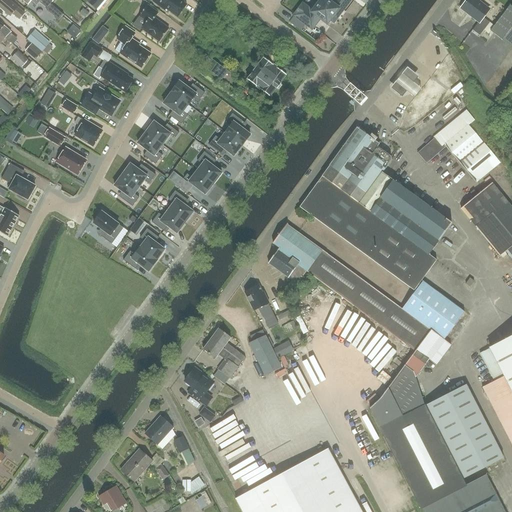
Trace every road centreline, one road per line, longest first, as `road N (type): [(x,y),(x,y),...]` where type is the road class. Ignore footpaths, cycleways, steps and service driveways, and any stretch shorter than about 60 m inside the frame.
road 1 (tertiary): [(62,429),(326,71)]
road 2 (residential): [(215,0),(153,84),(78,218),(49,200),(0,307)]
road 3 (residential): [(159,383),(366,103)]
road 4 (residential): [(65,511),(159,383)]
road 5 (unclassified): [(224,511),(159,383)]
road 6 (residential): [(366,103),(446,0)]
